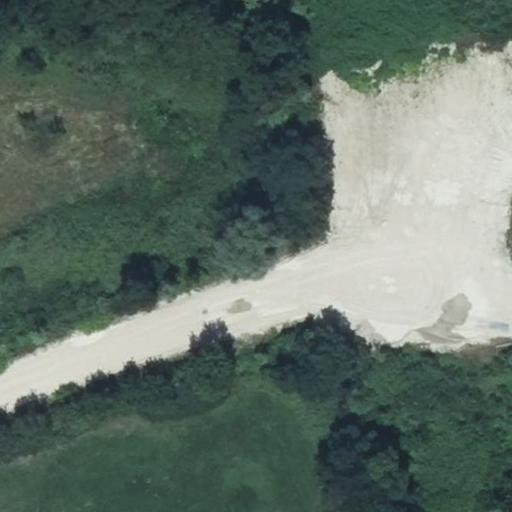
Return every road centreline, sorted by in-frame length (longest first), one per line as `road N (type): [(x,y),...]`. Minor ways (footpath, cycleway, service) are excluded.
road 1 (track): [(362,0),(442,263),(485,363),(486,488),(477,511)]
road 2 (track): [(442,263),(304,257),(0,372)]
